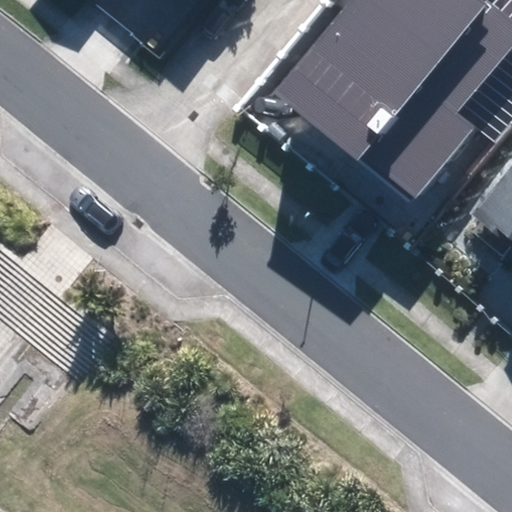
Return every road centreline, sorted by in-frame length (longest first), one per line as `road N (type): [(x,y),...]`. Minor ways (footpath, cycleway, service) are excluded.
road 1 (residential): [(511,478),(140,181)]
road 2 (residential): [(140,181),(277,0)]
road 3 (residential): [(140,181),(0,68)]
